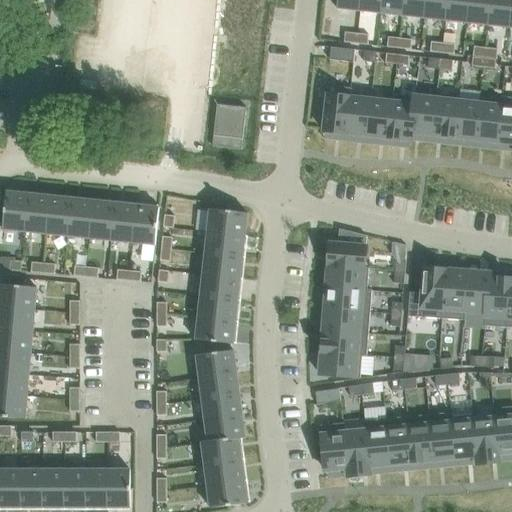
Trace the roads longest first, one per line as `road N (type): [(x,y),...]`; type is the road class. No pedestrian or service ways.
road 1 (residential): [(282,202),(266,346),(272,500)]
road 2 (residential): [(282,202),(165,178),(0,159)]
road 3 (residential): [(511,248),(282,202)]
road 4 (residential): [(306,0),(282,202)]
